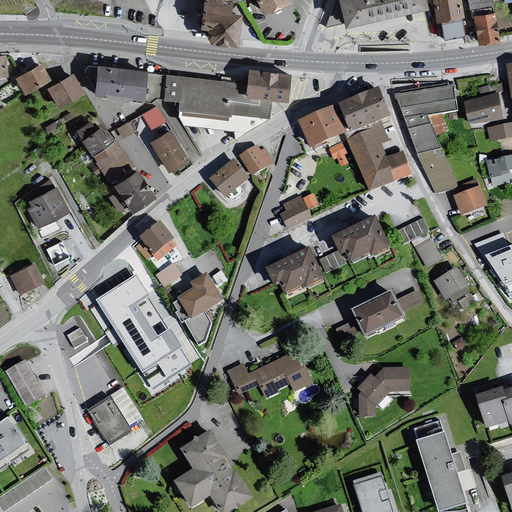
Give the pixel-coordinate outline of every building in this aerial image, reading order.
[(204,0),(206,2),(203,29),(211,31),(210,35),(213,40),(230,42),(239,43),(243,16),(232,15),(234,4),(239,0),(204,0)] [(257,0),(265,17),(291,5),(288,0),(257,0)] [(426,0),(335,0),(327,27),(347,23),(348,28),(429,11),(426,0)] [(460,0),(432,0),(437,23),(442,22),(461,19),(464,18),(460,0)] [(468,0),(471,10),(493,6),(491,0),(468,0)] [(499,35),(496,14),(475,18),(479,43),(500,39),(499,35)] [(461,19),(442,22),(445,41),(465,37),(461,19)] [(6,56),(0,56),(0,78),(8,77),(6,56)] [(42,65),(17,80),(26,96),(51,80),(42,65)] [(242,86),(100,66),(96,96),(107,97),(132,101),(149,103),(156,100),(177,102),(175,116),(181,127),(233,133),(234,141),(266,121),(272,103),(242,99),(242,86)] [(288,78),(246,70),(242,86),(242,99),(272,103),(287,104),(288,78)] [(85,94),(74,75),(50,90),(60,109),(85,94)] [(456,108),(454,84),(395,94),(417,152),(442,146),(437,135),(427,112),(440,110),(456,108)] [(377,86),(340,102),(351,130),(389,114),(377,86)] [(497,92),(463,100),(464,107),(468,125),(503,118),(497,92)] [(335,103),(298,118),(310,147),(347,132),(335,103)] [(449,131),(440,110),(427,112),(437,135),(449,131)] [(122,135),(135,128),(130,117),(116,125),(122,135)] [(84,142),(97,131),(91,122),(77,131),(84,142)] [(487,127),(490,141),(498,140),(511,136),(511,127),(511,123),(487,127)] [(382,126),(349,140),(354,150),(370,189),(411,173),(403,151),(387,158),(381,143),(389,139),(382,126)] [(97,131),(84,142),(95,157),(115,142),(109,133),(105,135),(101,129),(97,131)] [(189,160),(172,131),(152,143),(170,173),(189,160)] [(330,145),(335,157),(348,152),(343,140),(330,145)] [(115,142),(95,157),(99,163),(97,164),(111,185),(136,168),(122,146),(120,148),(115,142)] [(445,156),(442,146),(417,152),(436,193),(452,189),(458,187),(457,185),(445,156)] [(257,148),(239,159),(252,179),(271,164),(265,151),(260,153),(257,148)] [(511,155),(502,158),(487,161),(490,177),(511,171),(511,155)] [(249,183),(233,163),(208,183),(223,203),(249,183)] [(155,199),(138,173),(117,187),(120,192),(111,198),(119,211),(129,205),(134,212),(155,199)] [(487,204),(477,178),(457,185),(458,187),(452,189),(461,214),(487,204)] [(41,196),(55,188),(50,180),(37,189),(41,196)] [(70,212),(57,188),(55,188),(41,196),(30,202),(33,207),(29,209),(38,228),(70,212)] [(311,218),(300,196),(284,204),(287,210),(281,214),(288,229),(311,218)] [(376,217),(334,235),(342,254),(348,251),(352,260),(388,244),(376,217)] [(423,217),(397,230),(404,244),(411,240),(427,232),(430,230),(423,217)] [(172,238),(159,221),(141,236),(144,241),(137,246),(146,259),(153,253),(157,259),(175,246),(171,239),(172,238)] [(442,259),(427,232),(411,240),(426,267),(442,259)] [(511,244),(484,255),(511,299),(511,298),(511,244)] [(324,277),(310,247),(268,267),(277,286),(283,285),(286,292),(306,283),(307,285),(324,277)] [(175,258),(156,271),(164,284),(183,271),(175,258)] [(34,265),(9,277),(20,298),(44,286),(34,265)] [(457,267),(434,280),(445,299),(468,286),(457,267)] [(224,299),(207,271),(190,281),(193,287),(178,296),(180,296),(192,317),(204,310),(224,299)] [(136,273),(95,299),(152,390),(191,366),(180,348),(183,347),(170,327),(157,336),(137,304),(151,296),(136,273)] [(392,290),(353,308),(359,320),(338,330),(344,341),(362,333),(364,337),(406,317),(404,313),(426,303),(419,287),(396,298),(392,290)] [(211,324),(204,310),(192,317),(180,296),(171,301),(177,310),(175,311),(182,323),(185,321),(198,345),(206,341),(211,324)] [(88,341),(80,328),(68,335),(75,348),(88,341)] [(242,363),(226,371),(238,396),(259,386),(267,402),(278,397),(277,395),(290,389),(293,393),(311,384),(297,355),(291,357),(289,353),(247,373),(242,363)] [(24,362),(5,374),(24,410),(44,399),(24,362)] [(409,389),(408,366),(382,367),(373,376),(369,373),(355,388),(358,392),(357,393),(356,415),(374,416),(375,404),(388,390),(409,389)] [(511,384),(503,388),(506,398),(502,401),(508,420),(509,424),(511,423),(511,384)] [(508,420),(502,401),(506,398),(503,388),(502,386),(474,395),(485,427),(508,420)] [(112,398),(90,412),(110,443),(132,429),(112,398)] [(8,417),(0,422),(0,466),(29,447),(8,417)] [(438,511),(467,511),(456,473),(465,470),(459,453),(452,455),(441,420),(413,429),(438,511)] [(210,430),(179,449),(193,472),(174,484),(189,508),(209,496),(219,511),(226,511),(251,496),(236,471),(230,475),(222,461),(227,457),(210,430)] [(44,466),(0,496),(0,511),(4,511),(53,479),(44,466)] [(392,511),(381,472),(353,480),(362,511),(392,511)] [(511,473),(499,477),(510,510),(511,509),(511,473)]
